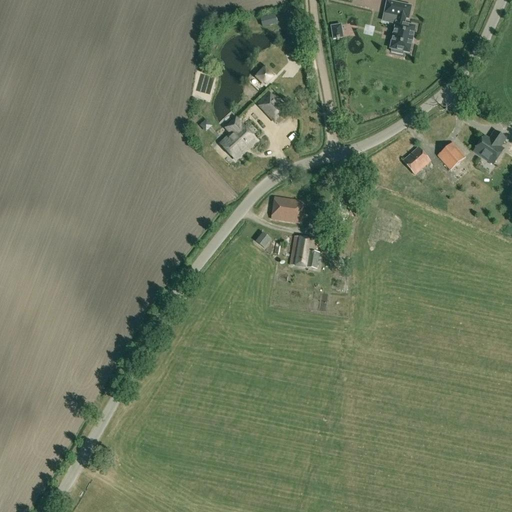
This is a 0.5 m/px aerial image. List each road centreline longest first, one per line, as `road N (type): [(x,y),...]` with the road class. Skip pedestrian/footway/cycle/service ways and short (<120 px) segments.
road 1 (unclassified): [(48,511),(192,275),(254,195),(285,171),(363,148),(448,91),(502,0)]
road 2 (track): [(313,0),(339,154)]
